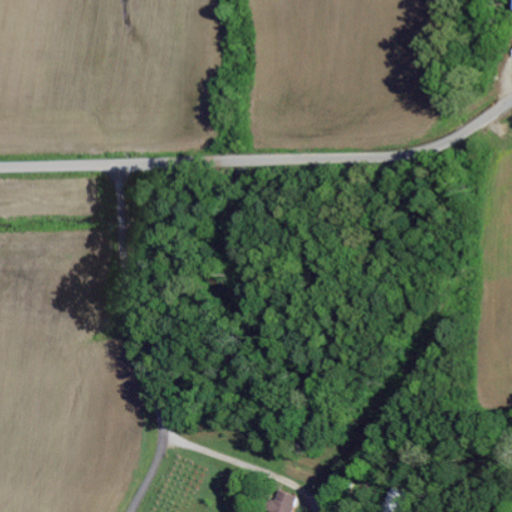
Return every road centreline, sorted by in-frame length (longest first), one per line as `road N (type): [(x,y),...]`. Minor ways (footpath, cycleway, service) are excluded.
road 1 (residential): [(0,169),(386,159),(438,147),(511,100)]
road 2 (residential): [(130,511),(155,470),(163,434),(132,286),(120,167)]
